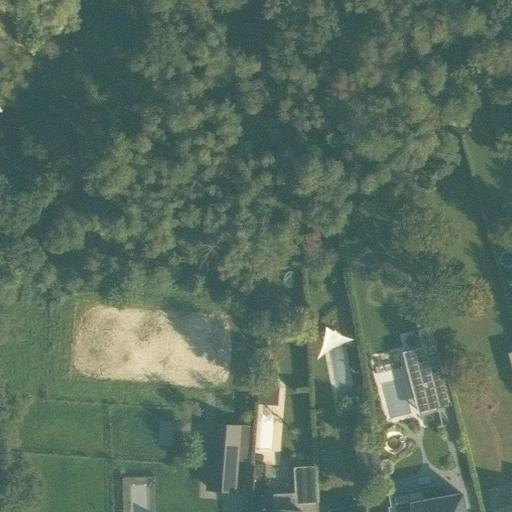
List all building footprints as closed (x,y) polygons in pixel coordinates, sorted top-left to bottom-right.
[(429,327),(416,330),(421,347),(438,409),(450,406),(429,327)] [(421,347),(402,352),(419,414),(438,409),(421,347)] [(213,439),(210,489),(235,491),(239,441),(213,439)] [(364,482),(382,479),(376,442),(363,444),(365,454),(359,455),(364,482)] [(295,501),(317,500),(315,466),(293,467),(295,501)] [(464,511),(461,493),(445,496),(443,485),(423,488),(425,500),(387,507),(388,511),(464,511)]
